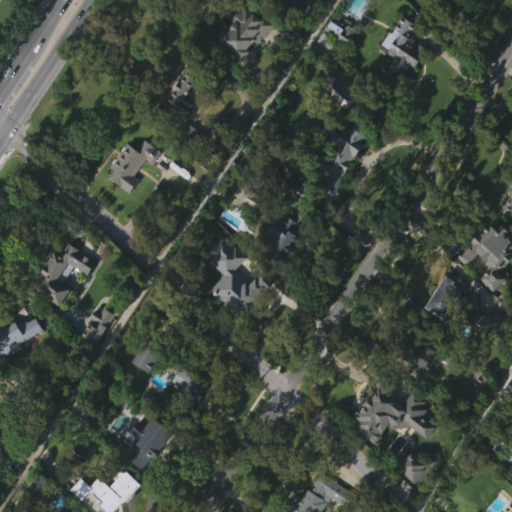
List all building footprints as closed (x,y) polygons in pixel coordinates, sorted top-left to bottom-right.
[(272,0),(286,8),(290,0),(272,0)] [(468,0),(460,14),(440,1),(440,0),(468,0)] [(249,7),(257,14),(258,12),(263,16),(266,13),(279,24),(263,41),(261,39),(252,48),(256,51),(247,61),(226,41),(221,47),(213,40),(219,34),(222,38),(240,19),(237,16),(243,9),(245,11),(249,7)] [(424,55),(416,67),(410,63),(402,74),(397,71),(389,81),(380,75),(393,55),(387,50),(389,47),(382,42),(401,15),(416,25),(409,35),(410,36),(406,43),(424,55)] [(294,43),(302,34),(290,24),(283,33),(294,43)] [(239,92),(248,82),(247,82),(271,56),(261,46),(257,49),(242,36),(228,52),(226,51),(211,66),(239,92)] [(414,55),(398,46),(380,78),(393,85),(382,107),(395,114),(406,94),(413,98),(421,84),(403,75),(414,55)] [(344,55),(342,57),(330,50),(323,62),(343,74),(352,60),(344,55)] [(209,85),(204,93),(195,86),(185,99),(197,108),(190,119),(166,102),(191,68),(202,76),(200,79),(209,85)] [(194,109),(184,102),(162,134),(182,147),(190,136),(180,129),(194,109)] [(369,129),(362,138),(371,145),(362,159),(355,154),(350,162),(356,167),(350,175),(343,170),(336,180),(339,198),(329,203),(305,187),(311,178),(318,182),(344,146),(333,138),(343,125),(354,132),(361,122),(369,129)] [(149,139),(163,151),(154,162),(150,158),(136,175),(142,180),(132,193),(112,177),(118,170),(110,165),(128,140),(140,150),(149,139)] [(339,230),(337,201),(353,200),(351,178),(364,177),(363,155),(351,156),(351,162),(322,164),(327,232),(339,230)] [(107,208),(128,223),(137,210),(132,206),(144,190),(150,194),(159,182),(143,171),(135,181),(125,173),(108,198),(112,201),(107,208)] [(502,237),(511,242),(511,204),(510,204),(505,215),(511,218),(502,237)] [(318,217),(304,208),(294,224),(308,232),(318,217)] [(296,235),(281,256),(263,243),(269,234),(272,236),(287,216),(298,223),(292,232),(296,235)] [(488,222),(494,227),(499,222),(511,234),(511,257),(499,271),(506,278),(493,291),(479,278),(490,266),(477,254),(466,266),(456,256),(460,252),(462,253),(472,242),(469,240),(478,231),(480,233),(483,231),(481,230),(488,222)] [(95,261),(87,274),(67,261),(55,280),(67,288),(57,304),(32,287),(42,272),(38,270),(59,237),(95,261)] [(263,277),(282,289),(303,255),(286,244),(280,254),(275,251),(268,261),(272,264),(263,277)] [(476,284),(489,296),(477,309),(491,322),(503,309),(497,303),(511,286),(511,279),(511,278),(511,269),(491,250),(455,288),(464,296),(476,284)] [(222,305),(209,321),(239,347),(259,324),(232,301),(244,287),(222,268),(204,290),(222,305)] [(457,295),(465,300),(466,297),(490,313),(481,326),(462,314),(463,311),(451,303),(442,317),(424,305),(447,271),(465,283),(457,295)] [(95,290),(66,274),(59,287),(52,283),(40,304),(44,306),(35,322),(59,336),(68,319),(60,315),(71,297),(86,305),(95,290)] [(462,313),(443,304),(424,339),(443,349),(462,313)] [(109,308),(118,315),(110,326),(111,327),(99,344),(87,336),(98,321),(94,317),(99,310),(104,314),(109,308)] [(433,361),(426,373),(419,369),(415,376),(408,371),(410,368),(407,366),(409,363),(392,352),(410,320),(425,328),(418,339),(431,346),(426,354),(431,357),(430,359),(433,361)] [(487,343),(471,334),(461,352),(478,361),(487,343)] [(96,337),(79,366),(95,375),(112,346),(96,337)] [(165,350),(147,374),(130,361),(148,337),(165,350)] [(17,374),(41,361),(32,345),(3,361),(0,355),(0,390),(20,379),(17,374)] [(180,367),(205,381),(189,407),(169,395),(178,381),(174,378),(180,367)] [(387,393),(394,398),(393,399),(402,406),(413,392),(424,401),(421,404),(427,408),(419,418),(422,420),(416,429),(411,426),(392,428),(387,424),(380,432),(380,437),(378,440),(372,443),(342,417),(351,406),(354,408),(384,368),(398,379),(387,393)] [(147,403),(160,382),(143,371),(130,392),(147,403)] [(497,382),(478,410),(466,402),(485,374),(497,382)] [(169,423),(194,433),(204,409),(178,397),(171,413),(173,413),(169,423)] [(464,427),(475,433),(489,410),(478,404),(464,427)] [(400,436),(377,417),(347,452),(372,474),(387,456),(393,461),(401,452),(422,470),(433,458),(419,446),(429,435),(412,421),(400,436)] [(25,457),(12,473),(0,463),(0,439),(1,438),(25,457)] [(170,461),(151,448),(125,485),(143,497),(150,487),(151,489),(170,461)] [(133,477),(126,486),(121,482),(113,492),(128,504),(122,511),(113,511),(103,504),(98,511),(86,502),(90,496),(85,492),(110,460),(133,477)] [(55,499),(50,507),(29,493),(42,472),(56,481),(54,484),(55,485),(51,492),(57,496),(55,499)] [(339,482),(364,499),(354,511),(352,511),(334,499),(325,511),(292,511),(291,511),(297,502),(294,500),(299,494),(305,499),(311,489),(314,491),(326,473),(339,482)] [(394,496),(410,511),(418,511),(438,492),(430,484),(422,493),(409,481),(394,496)]
